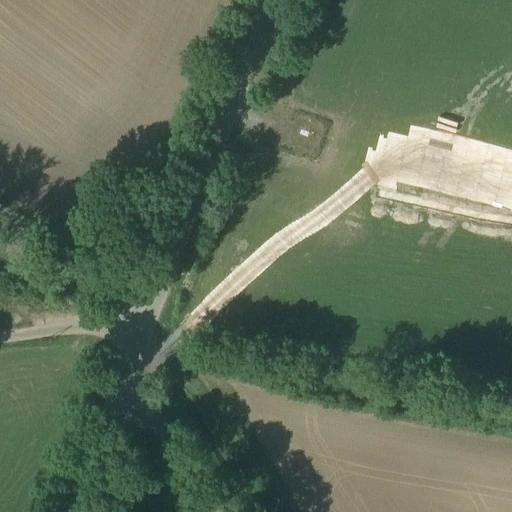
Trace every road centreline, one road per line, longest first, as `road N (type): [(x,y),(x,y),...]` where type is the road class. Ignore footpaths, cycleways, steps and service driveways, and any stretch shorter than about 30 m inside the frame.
road 1 (unclassified): [(273,0),(137,364)]
road 2 (unclassified): [(137,364),(221,511)]
road 3 (unclassified): [(137,364),(78,511)]
